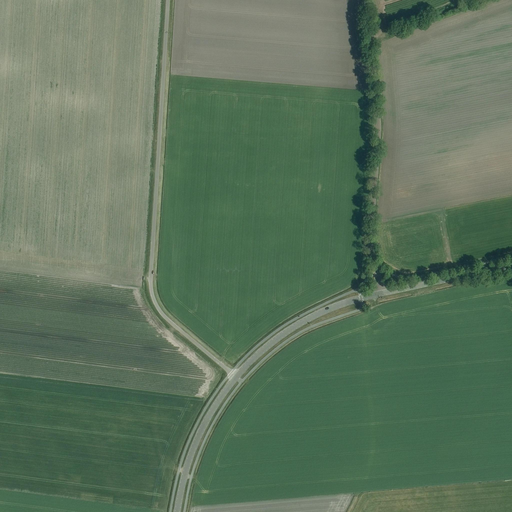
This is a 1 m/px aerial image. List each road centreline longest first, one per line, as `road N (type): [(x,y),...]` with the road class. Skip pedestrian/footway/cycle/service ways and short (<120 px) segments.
road 1 (unclassified): [(230,373),(167,320),(151,290),(168,0)]
road 2 (tertiary): [(365,0),(378,147),(371,247),(381,294)]
road 3 (tertiary): [(381,294),(295,327),(236,377)]
road 4 (tertiary): [(236,377),(197,440),(177,511)]
road 5 (tertiary): [(511,266),(381,294)]
